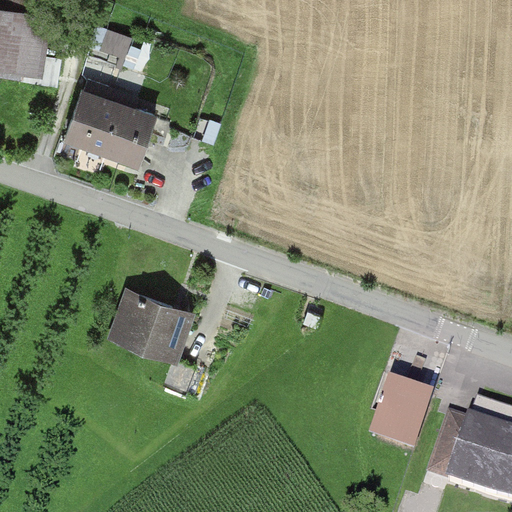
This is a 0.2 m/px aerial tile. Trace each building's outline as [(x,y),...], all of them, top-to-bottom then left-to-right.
[(50,0),(0,0),(0,66),(59,77),(62,59),(41,56),(50,0)] [(127,52),(134,30),(98,19),(91,41),(127,52)] [(140,96),(86,78),(67,135),(141,159),(156,114),(136,108),(140,96)] [(192,312),(129,290),(116,327),(156,341),(153,348),(176,356),(192,312)] [(324,316),(308,311),(304,322),(319,328),(324,316)] [(206,368),(176,358),(166,386),(195,397),(206,368)] [(431,404),(391,389),(376,433),(416,447),(431,404)] [(511,410),(478,399),(470,421),(452,415),(431,474),(511,502),(511,410)]
